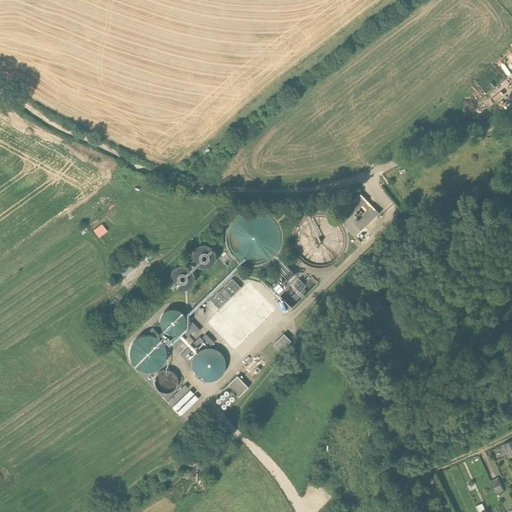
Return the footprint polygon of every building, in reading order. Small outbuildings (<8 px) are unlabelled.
[(511,36),(445,93),(472,126),(511,93),(509,91),(511,89),(511,36)] [(367,201),(361,194),(343,211),(349,219),(362,206),(366,211),(354,223),(361,231),(379,214),(371,205),(371,206),(367,201)] [(250,211),(246,212),(242,214),(238,216),(235,219),(232,222),(230,226),(228,230),(227,235),(227,239),(227,243),(229,248),(231,252),(233,255),(236,259),(240,261),(244,263),(248,265),(252,265),(257,265),(261,264),(265,263),(269,261),(273,258),(276,255),(278,251),(280,247),(281,243),(282,239),(281,235),(281,230),(279,226),(277,222),(274,219),(271,216),(267,214),(263,212),(259,211),(255,211),(250,211)] [(299,220),(296,223),(293,228),(291,233),(291,239),(291,245),(292,250),(295,255),(298,260),(302,264),(307,266),(313,268),(318,269),(324,269),(329,268),(335,265),(339,262),(343,258),(346,253),(348,248),(349,243),(349,238),(348,234),(347,229),(345,225),(342,221),(338,218),(334,215),(330,213),(326,212),(321,211),(316,211),(311,212),(307,214),(303,217),(299,220)] [(205,270),(210,268),(213,266),(215,262),(215,258),(215,254),(213,251),(210,248),(206,246),(202,245),(197,246),(194,249),(191,252),(190,257),(190,262),(192,266),(196,269),(201,271),(205,270)] [(119,265),(123,274),(150,261),(146,253),(119,265)] [(184,291),(188,289),(191,286),(193,283),(194,279),(193,275),(192,271),(189,268),(185,266),(180,266),(176,267),(172,269),(169,273),(168,277),(169,282),(171,286),(175,290),(179,291),(184,291)] [(231,280),(221,290),(210,301),(218,309),(240,288),(231,280)] [(174,335),(179,333),(182,330),(184,326),(185,322),(184,318),(183,314),(180,311),(175,308),(170,308),(166,309),(161,312),(159,316),(157,320),(158,326),(160,330),(164,334),(169,335),(174,335)] [(285,333),(274,342),(282,352),(293,342),(285,333)] [(148,371),(155,368),(159,364),(162,359),(163,353),(162,348),(159,343),(156,338),(150,335),(143,335),(137,336),(132,340),(128,345),(126,351),(127,358),(130,364),(135,369),(142,371),(148,371)] [(212,382),(218,379),(222,375),(225,371),(226,365),(225,360),(223,355),(219,351),(213,348),(207,347),(201,349),(196,352),(193,357),(191,363),(192,370),(195,375),(199,380),(206,382),(212,382)] [(167,393),(171,391),(174,389),(176,385),(176,382),(176,378),(174,375),(172,372),(168,370),(164,370),(160,371),(157,373),(154,377),(153,381),(154,385),(156,389),(159,392),(163,393),(167,393)] [(227,386),(238,397),(248,388),(244,384),(243,385),(240,382),(241,381),(237,376),(227,386)] [(511,440),(503,445),(509,458),(511,457),(511,440)] [(437,481),(435,476),(427,480),(429,485),(437,481)] [(504,491),(498,478),(490,482),(496,495),(504,491)]
